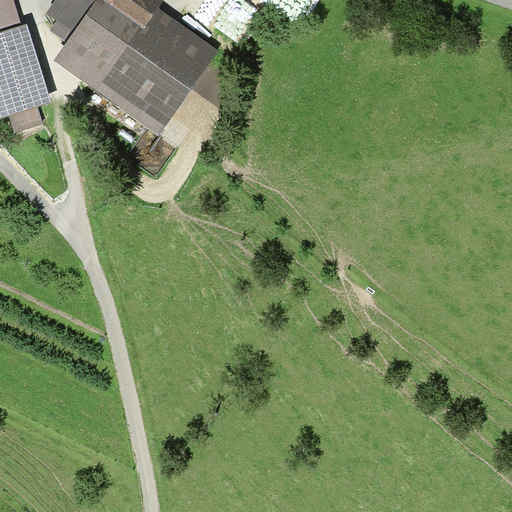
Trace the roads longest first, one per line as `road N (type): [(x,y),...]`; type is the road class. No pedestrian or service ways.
road 1 (track): [(0,166),(76,236),(114,339),(147,511)]
road 2 (track): [(76,236),(60,127),(25,0)]
